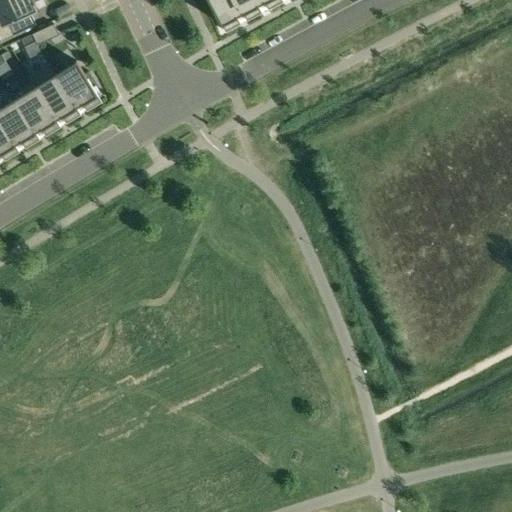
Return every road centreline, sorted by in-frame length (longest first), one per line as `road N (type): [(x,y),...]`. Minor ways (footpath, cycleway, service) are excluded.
road 1 (residential): [(182,106),(390,0)]
road 2 (residential): [(0,217),(182,106)]
